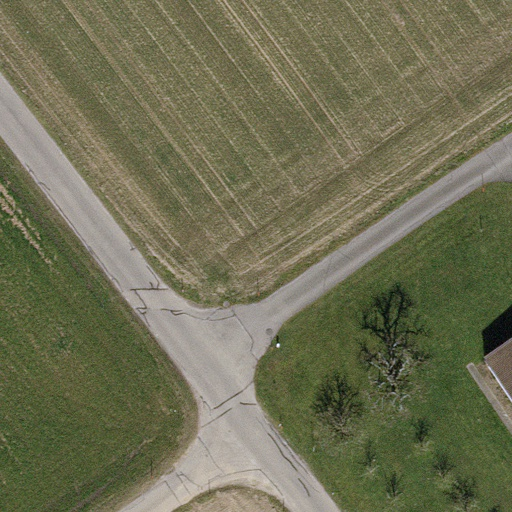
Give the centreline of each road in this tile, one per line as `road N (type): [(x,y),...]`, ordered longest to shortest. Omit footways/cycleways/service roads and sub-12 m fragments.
road 1 (unclassified): [(0,100),(315,511)]
road 2 (track): [(142,511),(256,433)]
